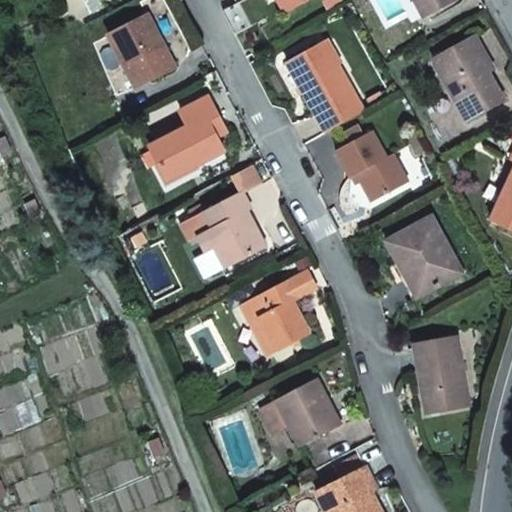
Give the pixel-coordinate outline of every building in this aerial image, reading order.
[(278,0),(286,13),(308,0),(278,0)] [(415,0),(416,2),(419,0),(423,0),(430,13),(454,0),(415,0)] [(424,16),(430,13),(423,0),(419,0),(416,2),(424,16)] [(136,88),(175,67),(162,41),(149,15),(109,36),(136,88)] [(487,71),(493,68),(475,36),(466,41),(484,73),(487,71)] [(342,63),(328,40),(319,46),(337,78),(344,74),(339,65),(342,63)] [(468,120),(504,100),(496,85),(487,71),(484,73),(466,41),(434,60),(468,120)] [(303,54),(287,63),(326,132),(365,111),(344,74),(337,78),(319,46),(303,54)] [(222,134),(227,132),(209,97),(181,112),(189,127),(151,147),(168,180),(224,151),(217,137),(222,134)] [(373,202),(409,182),(393,153),(387,157),(372,131),(336,151),(351,178),(358,174),(365,188),(373,202)] [(0,144),(0,147),(8,160),(17,155),(8,140),(0,144)] [(511,159),(511,160),(511,175),(503,195),(491,222),(511,231),(511,159)] [(255,163),(233,175),(242,192),(264,181),(255,163)] [(511,169),(507,171),(497,192),(503,195),(511,175),(511,169)] [(227,268),(266,247),(247,212),(251,210),(247,201),(242,192),(205,212),(181,223),(190,240),(199,236),(208,252),(217,248),(227,268)] [(29,207),(38,222),(47,217),(38,202),(29,207)] [(409,229),(386,241),(405,276),(410,273),(422,296),(464,273),(432,216),(409,229)] [(217,248),(208,252),(196,258),(207,279),(227,268),(217,248)] [(299,298),(317,288),(308,271),(290,281),(299,298)] [(422,296),(410,273),(405,276),(401,278),(413,300),(422,296)] [(290,281),(242,306),(251,323),(260,319),(276,351),(311,333),(302,317),(294,301),(299,298),(290,281)] [(276,351),(260,319),(251,323),(267,356),(276,351)] [(457,337),(414,345),(427,413),(448,409),(469,405),(457,337)] [(110,347),(117,364),(126,360),(120,344),(110,347)] [(276,400),(300,447),(306,444),(319,468),(334,460),(322,435),(342,425),(330,402),(317,378),(276,400)] [(289,427),(276,400),(260,409),(273,435),(289,427)] [(147,442),(154,459),(164,454),(156,437),(147,442)] [(361,455),(335,468),(341,480),(367,467),(361,455)] [(341,480),(317,492),(326,511),(331,511),(335,510),(335,511),(382,511),(381,510),(372,491),(378,489),(367,467),(341,480)]
